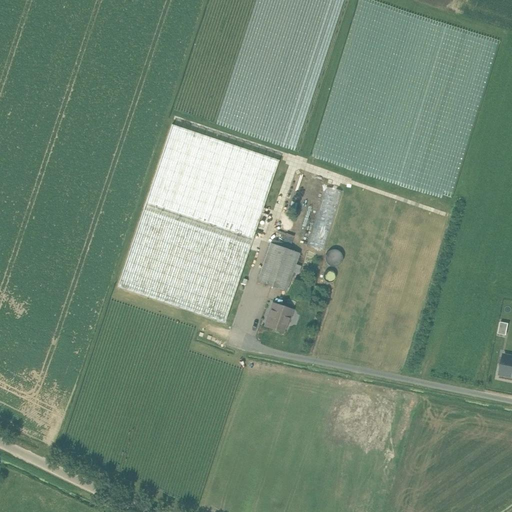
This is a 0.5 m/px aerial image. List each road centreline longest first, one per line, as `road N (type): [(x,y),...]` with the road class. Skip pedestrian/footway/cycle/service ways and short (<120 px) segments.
road 1 (unclassified): [(248,338),(260,351),(511,403)]
road 2 (unclassified): [(143,511),(0,441)]
